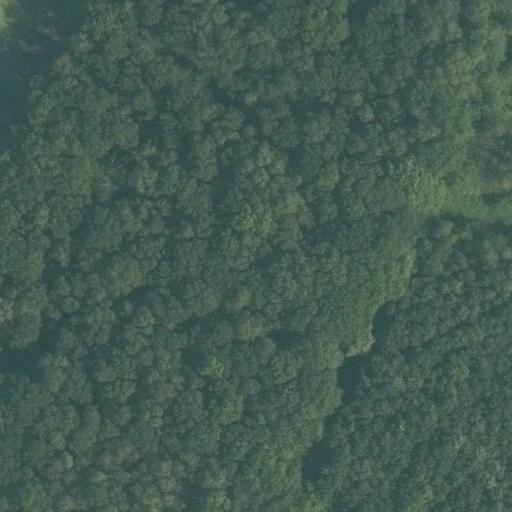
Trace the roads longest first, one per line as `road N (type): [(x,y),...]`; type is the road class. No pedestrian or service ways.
road 1 (track): [(230,253),(102,511)]
road 2 (track): [(355,0),(230,253)]
